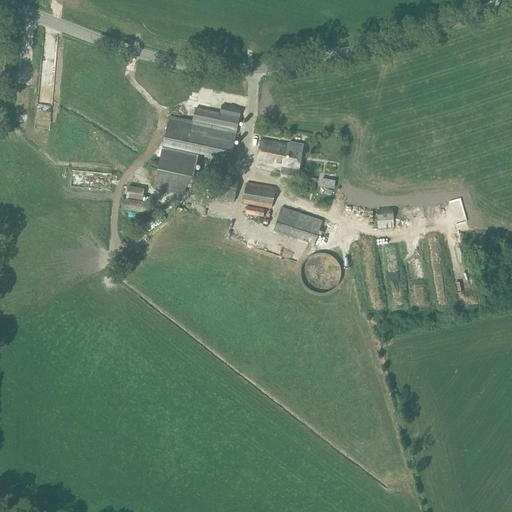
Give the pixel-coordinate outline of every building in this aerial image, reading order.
[(19,77),(26,80),(30,68),(23,65),(19,77)] [(193,121),(169,116),(163,147),(231,162),(242,110),(230,107),(228,115),(196,108),(193,121)] [(290,144),(288,145),(261,141),(257,165),(282,170),(281,174),(299,177),(304,146),(290,144)] [(162,149),(153,189),(185,196),(187,188),(192,189),(198,157),(162,149)] [(72,171),(71,187),(111,191),(113,174),(72,171)] [(234,202),(239,179),(214,175),(209,198),(234,202)] [(307,202),(312,184),(302,181),(298,200),(307,202)] [(333,189),(335,181),(330,181),(327,182),(326,187),(333,189)] [(272,209),(275,188),(247,183),(243,204),(272,209)] [(161,205),(127,200),(124,221),(158,225),(161,205)] [(265,210),(247,207),(246,215),(253,216),(252,223),(258,224),(259,217),(264,218),(265,210)] [(315,245),(323,221),(282,208),(274,232),(315,245)] [(377,211),(379,229),(395,228),(393,209),(377,211)]
